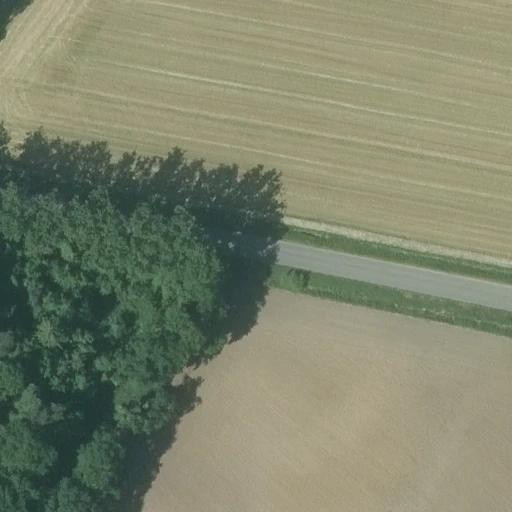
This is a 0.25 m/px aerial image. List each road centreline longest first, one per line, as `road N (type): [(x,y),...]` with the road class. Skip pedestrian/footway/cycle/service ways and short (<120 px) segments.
road 1 (unclassified): [(224,244),(511,303)]
road 2 (unclassified): [(224,244),(0,199)]
